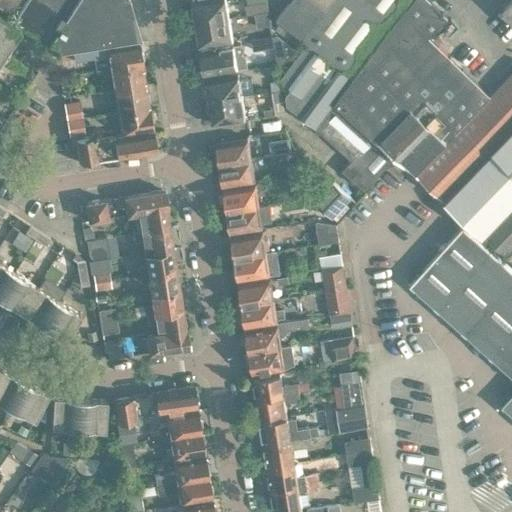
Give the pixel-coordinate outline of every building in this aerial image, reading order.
[(0,0),(0,7),(15,17),(26,0),(0,0)] [(52,47),(55,49),(138,37),(127,0),(26,0),(15,17),(12,21),(52,47)] [(194,12),(196,22),(228,17),(225,0),(192,0),(193,2),(191,4),(192,11),(194,12)] [(254,0),(246,1),(242,2),(244,12),(268,8),(266,0),(254,0)] [(329,0),(324,7),(315,0),(289,0),(276,17),(281,21),(275,29),(294,43),(300,36),(352,75),(409,0),(329,0)] [(430,0),(412,0),(352,78),(334,101),(350,116),(428,35),(447,16),(430,0)] [(511,0),(509,0),(502,8),(511,17),(511,0)] [(267,11),(259,12),(254,13),(255,22),(256,27),(259,26),(269,25),(267,11)] [(0,52),(2,53),(19,27),(0,14),(0,52)] [(228,17),(196,22),(198,33),(196,35),(197,42),(199,43),(200,46),(232,40),(228,17)] [(251,39),(253,50),(274,46),(273,35),(251,39)] [(350,116),(371,135),(448,55),(428,35),(350,116)] [(107,46),(106,46),(110,68),(141,63),(142,62),(141,60),(143,57),(142,53),(140,51),(138,41),(107,46)] [(241,53),(244,49),(244,46),(240,43),(201,49),(202,60),(201,62),(202,69),(204,71),(205,73),(247,66),(245,55),(241,53)] [(371,135),(350,116),(334,101),(352,78),(306,43),(279,79),(291,87),(285,95),(286,105),(315,126),(352,159),(343,170),(365,190),(394,157),(372,137),(373,136),(371,135)] [(371,135),(373,136),(393,154),(468,75),(448,55),(371,135)] [(110,68),(113,89),(144,84),(143,73),(144,70),(144,66),(141,64),(141,63),(110,68)] [(511,129),(511,71),(489,95),(415,173),(444,200),(511,129)] [(208,97),(209,100),(241,95),(237,72),(205,77),(207,87),(205,88),(206,95),(208,97)] [(393,154),(414,173),(489,95),(468,75),(393,154)] [(279,79),(269,81),(270,90),(280,88),(279,79)] [(115,98),(116,110),(148,105),(148,103),(149,101),(149,97),(146,95),(144,84),(113,89),(106,90),(107,99),(115,98)] [(241,95),(209,100),(213,124),(245,119),(241,95)] [(282,98),(272,99),(273,107),(274,112),(284,110),(282,98)] [(63,102),(66,118),(81,115),(78,100),(63,102)] [(149,105),(148,105),(116,110),(120,131),(152,126),(150,116),(152,114),(151,110),(149,108),(149,105)] [(81,115),(66,118),(68,133),(83,131),(81,115)] [(511,129),(444,200),(481,234),(511,202),(511,129)] [(153,130),(114,136),(113,136),(116,155),(156,149),(153,130)] [(113,136),(114,136),(113,133),(94,136),(94,134),(74,137),(78,161),(116,155),(113,136)] [(218,160),(219,163),(251,158),(247,136),(215,141),(217,151),(215,154),(216,158),(218,160)] [(278,144),(280,152),(292,150),(292,142),(278,144)] [(251,158),(219,163),(219,165),(217,168),(218,172),(220,174),(222,184),(254,179),(251,158)] [(285,167),(287,176),(303,174),(302,164),(285,167)] [(314,201),(331,217),(350,197),(333,180),(314,201)] [(226,207),(226,210),(258,204),(255,183),(223,188),(224,198),(223,201),(223,205),(226,207)] [(293,190),(294,199),(309,197),(308,187),(293,190)] [(160,188),(123,194),(126,212),(129,212),(164,206),(164,205),(166,205),(164,191),(160,188)] [(117,195),(85,200),(88,219),(107,216),(105,206),(118,204),(117,195)] [(511,202),(481,234),(511,261),(511,202)] [(258,204),(226,210),(226,212),(225,215),(225,219),(228,221),(229,231),(261,226),(258,204)] [(164,206),(129,212),(132,231),(167,226),(166,217),(168,215),(167,210),(165,209),(164,206)] [(338,239),(336,224),(314,221),(306,223),(306,227),(316,226),(319,243),(338,239)] [(25,231),(35,237),(39,230),(29,224),(25,231)] [(511,269),(462,225),(410,283),(511,375),(511,269)] [(141,239),(143,251),(171,246),(170,243),(172,240),(171,236),(169,234),(167,226),(132,231),(133,240),(141,239)] [(90,237),(88,227),(82,228),(84,238),(90,237)] [(39,230),(35,237),(45,244),(50,237),(39,230)] [(233,254),(233,256),(265,251),(262,230),(230,235),(232,245),(230,248),(231,252),(233,254)] [(22,234),(14,247),(23,252),(31,239),(22,234)] [(109,256),(106,236),(86,239),(89,255),(93,259),(109,256)] [(137,264),(139,272),(174,267),(173,259),(174,256),(174,252),(171,250),(171,246),(143,251),(145,263),(137,264)] [(265,251),(233,256),(234,259),(232,262),(233,266),(235,268),(237,278),(278,271),(275,250),(265,251)] [(321,255),(323,266),(342,263),(341,252),(321,255)] [(76,260),(78,272),(86,271),(84,259),(76,260)] [(0,291),(14,271),(0,261),(0,291)] [(323,266),(327,290),(346,287),(342,263),(323,266)] [(148,280),(150,291),(177,287),(177,284),(178,281),(178,277),(175,275),(174,267),(139,272),(140,281),(148,280)] [(0,291),(0,297),(19,310),(36,285),(14,271),(0,291)] [(86,271),(78,272),(80,285),(88,283),(86,271)] [(92,273),(93,280),(104,278),(103,271),(92,273)] [(288,274),(276,276),(277,283),(289,281),(288,274)] [(240,301),(241,303),(273,298),(269,277),(237,282),(239,292),(237,295),(238,299),(240,301)] [(104,278),(93,280),(94,288),(106,286),(104,278)] [(19,310),(41,325),(58,299),(36,285),(19,310)] [(144,305),(145,314),(181,308),(179,300),(181,298),(180,293),(178,291),(177,287),(150,291),(152,304),(144,305)] [(327,290),(331,313),(350,310),(346,287),(327,290)] [(273,298),(241,303),(241,306),(239,308),(240,313),(242,315),(244,325),(276,320),(276,318),(284,316),(283,307),(274,308),(273,298)] [(58,299),(41,325),(64,340),(81,314),(58,299)] [(97,309),(99,321),(116,319),(114,306),(97,309)] [(154,321),(156,332),(184,328),(183,325),(185,323),(184,318),(182,316),(181,308),(145,314),(146,322),(154,321)] [(350,310),(331,313),(330,313),(332,325),(352,322),(350,310)] [(248,348),(249,350),(281,345),(279,334),(288,332),(288,328),(308,325),(307,317),(280,321),(277,324),(245,329),(247,339),(245,342),(246,346),(248,348)] [(116,319),(99,321),(101,333),(118,330),(116,319)] [(184,328),(156,332),(145,334),(148,352),(185,346),(188,342),(186,327),(184,328)] [(94,330),(87,332),(88,340),(95,338),(94,330)] [(332,339),(335,361),(358,357),(354,336),(332,339)] [(106,340),(107,348),(119,346),(118,338),(106,340)] [(281,345),(249,350),(249,353),(247,355),(248,360),(250,362),(252,372),(284,367),(281,345)] [(0,368),(0,401),(10,407),(24,380),(1,368),(0,368)] [(359,368),(339,371),(341,382),(361,379),(359,368)] [(252,378),(251,381),(252,387),(254,389),(255,397),(297,390),(296,381),(281,384),(279,371),(252,376),(252,378)] [(24,380),(10,407),(34,419),(48,393),(24,380)] [(344,405),(344,406),(365,403),(361,380),(341,383),(343,398),(339,398),(338,396),(325,398),(326,408),(344,405)] [(154,391),(157,410),(196,404),(196,402),(194,402),(193,398),(197,396),(195,386),(194,386),(193,385),(154,391)] [(297,390),(255,397),(256,404),(255,407),(256,413),(258,415),(259,420),(286,415),(284,401),(299,398),(297,390)] [(511,392),(502,404),(511,413),(511,392)] [(111,397),(115,420),(135,417),(132,394),(111,397)] [(50,425),(77,427),(80,397),(53,395),(50,425)] [(80,397),(77,427),(104,429),(106,399),(80,397)] [(365,403),(344,406),(347,421),(367,418),(365,403)] [(160,435),(169,434),(200,429),(200,427),(201,424),(201,420),(198,418),(197,408),(165,413),(167,422),(161,423),(159,425),(160,435)] [(259,425),(258,427),(259,433),(261,435),(262,443),(309,435),(308,426),(297,428),(295,416),(286,417),(286,415),(259,420),(259,425)] [(132,420),(116,422),(119,441),(135,439),(132,420)] [(316,425),(308,426),(309,435),(318,434),(317,429),(316,425)] [(200,429),(169,434),(171,447),(165,449),(166,455),(172,454),(172,455),(204,450),(202,441),(204,438),(203,434),(201,432),(200,429)] [(309,435),(262,443),(264,451),(262,453),(263,459),(265,461),(266,466),(293,461),(291,448),(292,448),(292,447),(311,444),(309,435)] [(346,441),(348,453),(372,449),(370,437),(346,441)] [(15,440),(8,450),(19,457),(26,447),(15,440)] [(62,440),(61,454),(75,455),(76,442),(62,440)] [(121,465),(133,464),(130,442),(118,444),(120,458),(121,465)] [(53,480),(66,459),(45,446),(32,467),(53,480)] [(26,447),(19,457),(29,464),(36,453),(26,447)] [(362,463),(363,474),(375,472),(372,449),(348,453),(350,465),(362,463)] [(155,473),(156,483),(207,475),(206,467),(208,464),(207,460),(205,458),(204,454),(173,459),(174,470),(155,473)] [(267,471),(266,473),(266,479),(268,481),(270,489),(317,481),(315,473),(296,476),(293,461),(266,466),(267,471)] [(125,488),(137,486),(133,464),(121,465),(125,488)] [(375,472),(363,474),(365,486),(353,488),(355,501),(379,497),(375,472)] [(207,475),(156,483),(158,493),(177,490),(179,500),(211,496),(210,492),(212,489),(211,485),(209,483),(207,475)] [(317,481),(270,489),(270,491),(271,496),(271,497),(270,499),(271,505),(273,507),(273,509),(273,510),(300,505),(309,504),(307,492),(318,490),(317,481)] [(128,511),(141,509),(137,486),(125,488),(128,511)] [(213,511),(215,510),(214,506),(212,504),(211,501),(180,506),(180,511),(213,511)] [(338,511),(337,503),(307,508),(308,511),(338,511)]
